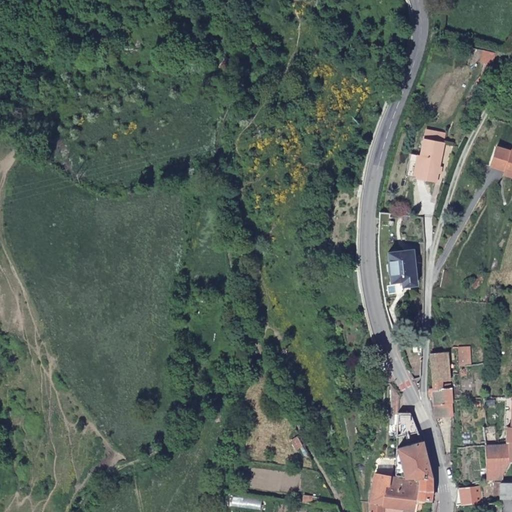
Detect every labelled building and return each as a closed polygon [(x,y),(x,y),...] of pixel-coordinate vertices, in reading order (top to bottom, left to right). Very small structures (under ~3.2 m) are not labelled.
[(495,51),(482,48),(481,57),(493,60),(495,51)] [(421,139),(443,142),(444,133),(423,130),(421,139)] [(419,153),(416,176),(436,179),(443,142),(421,139),(419,153)] [(507,148),(492,143),(486,162),(501,167),(500,171),(511,174),(511,170),(511,147),(507,146),(507,148)] [(405,174),(416,176),(419,153),(409,151),(405,174)] [(398,215),(381,213),(379,213),(378,239),(397,237),(398,215)] [(424,253),(424,240),(415,240),(415,246),(419,253),(424,253)] [(403,249),(387,251),(388,261),(386,261),(387,270),(389,269),(389,280),(402,279),(403,283),(412,283),(412,282),(418,281),(414,249),(404,251),(403,249)] [(438,286),(454,290),(458,273),(443,269),(438,286)] [(469,346),(459,347),(461,365),(470,364),(469,346)] [(448,351),(431,353),(433,380),(443,380),(450,379),(448,351)] [(443,380),(433,380),(434,389),(431,389),(431,395),(434,395),(436,416),(454,415),(453,388),(447,388),(443,388),(443,380)] [(398,436),(418,432),(410,412),(398,412),(398,436)] [(398,448),(406,479),(419,478),(432,476),(422,441),(398,448)] [(511,442),(507,442),(487,444),(488,476),(500,477),(509,459),(511,459),(511,442)] [(398,478),(406,479),(398,448),(398,478)] [(377,474),(370,502),(384,504),(402,508),(416,510),(417,498),(419,478),(406,479),(404,488),(390,486),(392,477),(377,474)] [(419,478),(417,498),(432,500),(432,489),(432,476),(419,478)] [(398,478),(392,477),(390,486),(404,488),(406,479),(398,478)] [(511,482),(500,481),(500,497),(511,498),(511,497),(511,482)] [(473,483),(459,485),(457,504),(472,503),(473,483)] [(384,511),(384,504),(370,502),(370,511),(384,511)]
